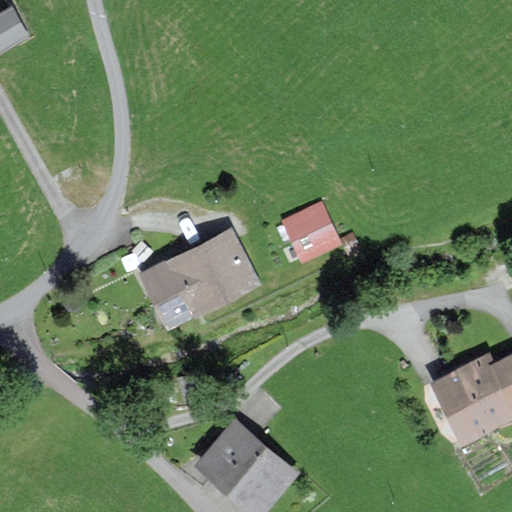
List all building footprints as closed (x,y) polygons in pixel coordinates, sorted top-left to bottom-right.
[(0,46),(15,38),(11,29),(19,24),(11,8),(0,13),(0,46)] [(290,220),(306,254),(335,239),(319,207),(290,220)] [(157,283),(176,322),(253,284),(232,240),(229,235),(184,258),(180,251),(166,258),(164,253),(156,257),(159,262),(144,270),(152,286),(157,283)] [(511,402),(511,355),(485,368),(480,359),(442,377),(470,434),(508,415),(504,407),(511,402)] [(182,380),(186,394),(203,389),(198,375),(182,380)] [(279,478),(285,483),(291,475),(236,428),(240,424),(235,420),(217,441),(222,445),(208,460),(258,503),(279,478)]
